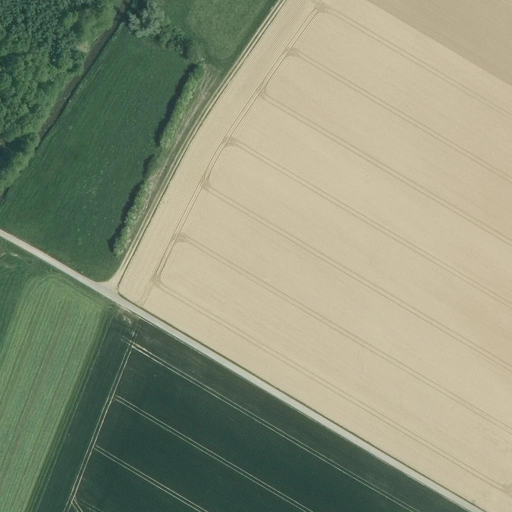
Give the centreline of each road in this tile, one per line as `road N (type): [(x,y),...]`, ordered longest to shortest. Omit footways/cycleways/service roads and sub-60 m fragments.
road 1 (unclassified): [(0,233),(473,511)]
road 2 (track): [(108,295),(200,119),(283,0)]
